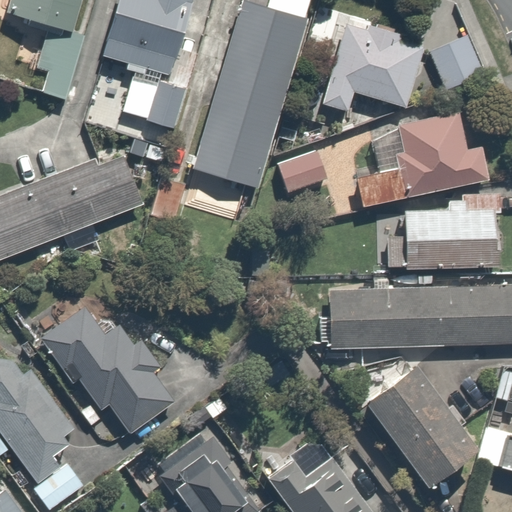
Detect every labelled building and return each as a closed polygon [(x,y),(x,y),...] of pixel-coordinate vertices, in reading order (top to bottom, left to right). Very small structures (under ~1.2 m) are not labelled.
[(83,0),(11,0),(7,20),(49,29),(39,73),(47,75),(44,90),(71,96),(85,34),(76,32),(83,0)] [(124,0),(107,62),(137,70),(125,115),(186,132),(206,59),(192,55),(207,0),(124,0)] [(265,191),(316,0),(274,0),(271,12),(243,4),(197,173),(265,191)] [(425,51),(345,27),(320,111),(350,120),(357,99),(407,113),(425,51)] [(472,41),(433,58),(448,95),(487,78),(472,41)] [(383,176),(357,183),(366,212),(498,175),(479,108),(399,131),(401,137),(374,145),(383,176)] [(133,152),(0,201),(0,258),(151,201),(133,152)] [(318,154),(279,166),(288,196),(327,183),(318,154)] [(190,185),(161,181),(156,221),(185,225),(190,185)] [(448,218),(409,216),(408,237),(393,236),(392,272),(502,278),(506,196),(449,194),(448,218)] [(272,239),(242,242),(246,280),(276,277),(272,239)] [(511,287),(336,289),(337,355),(511,353),(511,287)] [(88,303),(37,342),(86,407),(91,402),(101,416),(107,412),(127,439),(199,385),(161,335),(143,349),(125,326),(113,335),(88,303)] [(0,432),(33,474),(17,487),(37,511),(57,511),(114,468),(39,373),(31,379),(30,376),(29,373),(27,371),(26,369),(24,367),(21,365),(19,364),(16,362),(14,361),(11,361),(8,361),(5,361),(2,361),(0,361),(0,432)] [(415,372),(367,409),(422,485),(473,448),(415,372)] [(511,471),(511,436),(485,429),(475,461),(511,471)] [(399,511),(339,432),(270,484),(291,511),(399,511)] [(144,511),(267,511),(213,443),(208,447),(204,442),(169,469),(153,448),(126,469),(149,497),(139,505),(144,511)] [(0,511),(21,511),(0,478),(0,511)]
